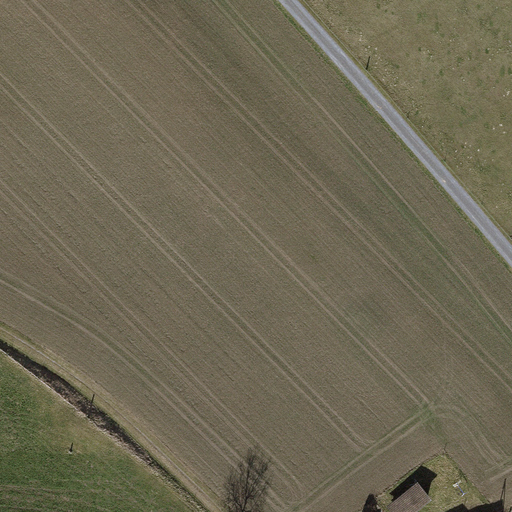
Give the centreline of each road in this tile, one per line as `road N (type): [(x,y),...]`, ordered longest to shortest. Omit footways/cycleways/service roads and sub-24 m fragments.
road 1 (track): [(283,0),(511,264)]
road 2 (track): [(0,340),(97,392),(220,511)]
